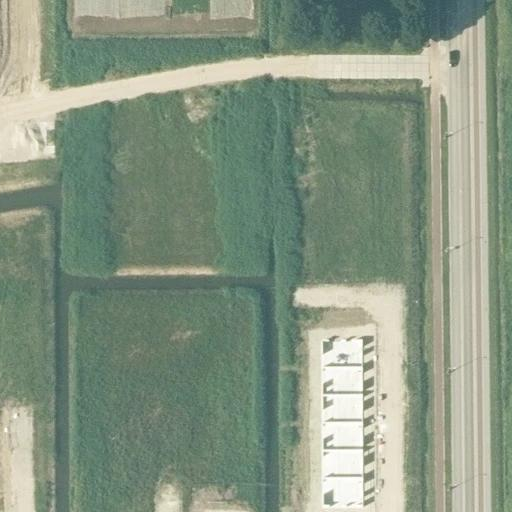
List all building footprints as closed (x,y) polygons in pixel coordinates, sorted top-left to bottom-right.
[(362,342),(320,342),(320,370),(362,370),(362,342)] [(362,370),(320,370),(321,398),(362,398),(362,370)] [(221,395),(194,395),(194,448),(229,448),(229,439),(244,439),(244,375),(221,375),(221,395)] [(362,398),(321,398),(321,426),(362,425),(362,398)] [(362,425),(321,426),(321,453),(362,453),(362,425)] [(362,453),(321,453),(321,481),(362,481),(362,453)] [(362,481),(321,481),(321,509),(363,509),(362,481)]
